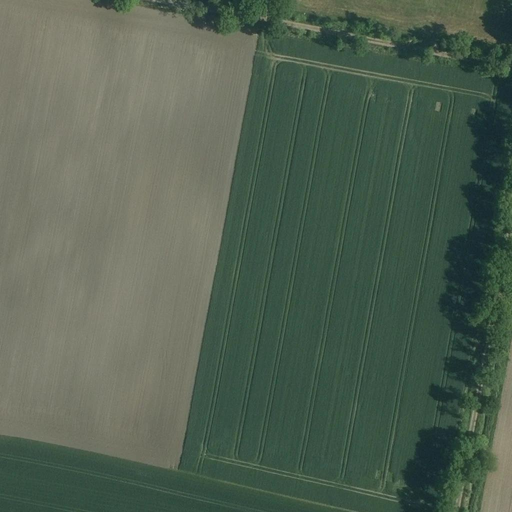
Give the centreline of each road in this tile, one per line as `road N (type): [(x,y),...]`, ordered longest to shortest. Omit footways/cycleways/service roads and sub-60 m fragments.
road 1 (track): [(156,0),(511,68)]
road 2 (track): [(457,511),(511,214)]
